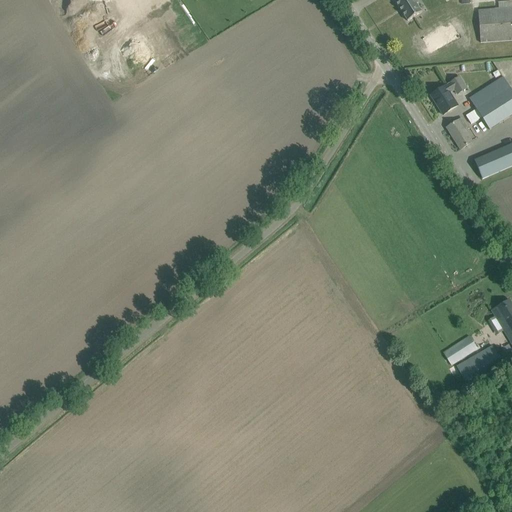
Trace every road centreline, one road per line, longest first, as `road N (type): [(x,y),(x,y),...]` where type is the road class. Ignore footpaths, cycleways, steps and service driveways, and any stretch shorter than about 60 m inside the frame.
road 1 (unclassified): [(0,455),(281,220),(385,67)]
road 2 (unclassified): [(511,264),(385,67)]
